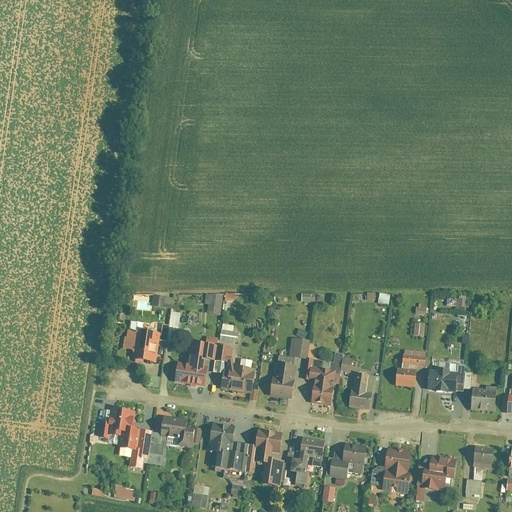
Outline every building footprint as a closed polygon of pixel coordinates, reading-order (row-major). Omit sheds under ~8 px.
[(379,293),(377,302),(387,305),(389,295),(379,293)] [(207,311),(220,314),(224,297),(210,294),(207,311)] [(154,295),(153,306),(163,308),(165,297),(154,295)] [(454,299),(454,309),(468,309),(468,299),(454,299)] [(414,314),(425,315),(426,307),(415,306),(414,314)] [(432,311),(431,319),(439,320),(440,312),(432,311)] [(160,333),(159,340),(167,341),(170,325),(161,323),(160,333)] [(414,334),(425,336),(426,324),(415,323),(414,334)] [(220,340),(237,343),(239,332),(221,329),(220,340)] [(131,359),(156,362),(159,340),(160,333),(135,330),(131,359)] [(462,334),(461,343),(469,344),(470,335),(462,334)] [(292,338),(289,356),(306,358),(309,340),(292,338)] [(172,383),(203,387),(206,366),(203,366),(204,361),(213,362),(216,346),(189,343),(186,363),(175,361),(172,383)] [(232,348),(216,346),(213,362),(230,365),(232,348)] [(335,370),(334,374),(342,375),(342,372),(344,358),(344,354),(337,353),(335,370)] [(405,354),(404,364),(425,366),(426,356),(405,354)] [(315,360),(306,358),(303,381),(312,382),(314,368),(315,360)] [(353,359),(344,358),(342,372),(351,373),(353,359)] [(249,368),(250,361),(239,360),(238,367),(249,368)] [(270,397),(291,400),(295,367),(274,364),(270,397)] [(457,373),(456,391),(464,392),(464,388),(465,373),(466,365),(458,364),(457,373)] [(224,366),(220,390),(251,395),(254,371),(224,366)] [(335,370),(314,368),(312,382),(309,403),(330,406),(334,374),(335,370)] [(395,386),(415,388),(417,370),(397,368),(395,386)] [(426,391),(456,393),(456,391),(457,373),(428,371),(426,391)] [(465,373),(464,388),(471,389),(473,374),(465,373)] [(353,374),(348,408),(369,411),(373,377),(353,374)] [(473,388),(471,411),(495,413),(497,391),(473,388)] [(120,435),(125,436),(126,429),(132,430),(135,412),(110,409),(108,422),(106,436),(119,438),(120,435)] [(188,421),(166,417),(163,434),(162,437),(167,438),(177,439),(176,447),(190,449),(191,443),(193,430),(186,429),(188,421)] [(106,436),(108,422),(100,421),(98,438),(106,439),(106,436)] [(214,467),(245,472),(249,446),(233,443),(236,428),(213,424),(208,453),(216,455),(214,467)] [(193,430),(191,443),(200,444),(202,429),(194,428),(193,430)] [(148,460),(152,433),(134,430),(132,430),(126,429),(125,436),(120,435),(119,438),(118,449),(131,451),(129,467),(142,469),(143,459),(148,460)] [(278,454),(282,434),(259,430),(256,447),(253,463),(265,465),(266,460),(270,460),(271,453),(278,454)] [(163,467),(167,438),(162,437),(163,434),(152,433),(148,460),(148,464),(163,467)] [(323,460),(326,442),(301,438),(298,461),(291,460),(289,473),(302,475),(303,469),(305,469),(307,458),(323,460)] [(361,474),(366,446),(347,443),(345,454),(335,452),(334,459),(330,476),(330,478),(346,481),(348,471),(361,474)] [(253,463),(256,447),(249,446),(245,472),(251,473),(253,463)] [(483,470),(491,470),(493,448),(474,446),(472,469),(475,469),(483,470)] [(410,453),(387,449),(384,468),(382,486),(381,491),(407,495),(410,473),(407,473),(410,453)] [(453,481),(456,461),(431,457),(429,470),(424,469),(421,486),(421,489),(437,491),(437,488),(443,489),(445,479),(453,481)] [(325,475),(330,476),(334,459),(329,458),(325,475)] [(270,460),(266,460),(265,465),(261,485),(280,488),(284,463),(270,460)] [(382,486),(384,468),(378,467),(372,471),(370,484),(382,486)] [(421,486),(424,469),(418,468),(415,485),(421,486)] [(483,470),(475,469),(474,480),(482,481),(483,470)] [(481,495),(482,481),(474,480),(466,479),(465,493),(481,495)] [(231,495),(241,496),(243,486),(233,484),(231,495)] [(322,500),(333,502),(336,488),(325,486),(322,500)] [(114,499),(134,502),(136,490),(115,487),(114,499)] [(291,501),(293,488),(285,487),(283,499),(291,501)] [(192,506),(206,508),(208,496),(194,494),(192,506)] [(367,504),(375,505),(376,496),(369,495),(367,504)]
